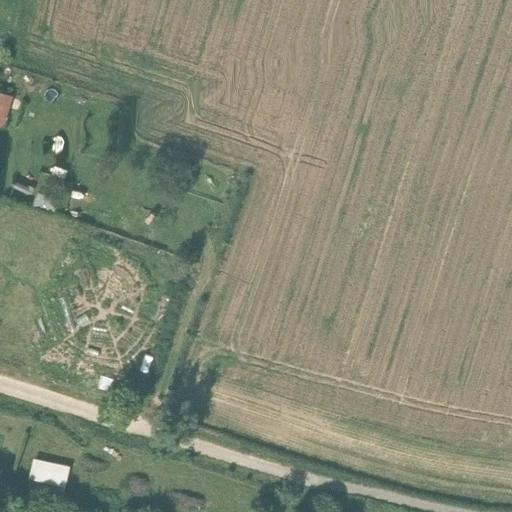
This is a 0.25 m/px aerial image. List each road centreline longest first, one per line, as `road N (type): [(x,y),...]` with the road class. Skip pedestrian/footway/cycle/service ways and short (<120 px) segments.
road 1 (unclassified): [(320,484),(37,398)]
road 2 (track): [(147,433),(238,175)]
road 3 (track): [(450,511),(320,484)]
